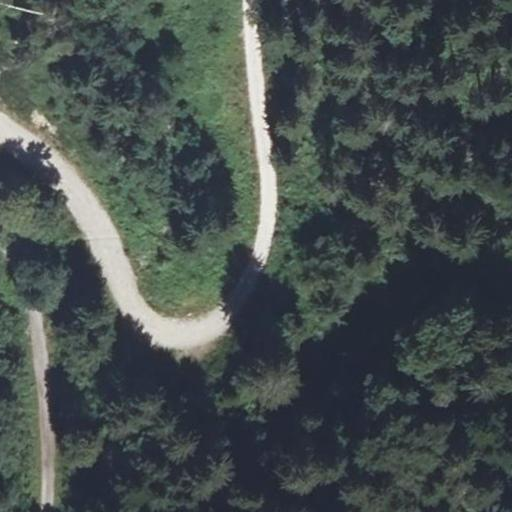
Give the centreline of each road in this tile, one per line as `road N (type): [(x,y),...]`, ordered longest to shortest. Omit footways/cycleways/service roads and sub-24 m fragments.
road 1 (track): [(0,127),(82,198),(137,318),(167,332),(193,328),(237,291),(264,218),(249,0)]
road 2 (unclassified): [(0,239),(21,273),(39,340),(44,511)]
